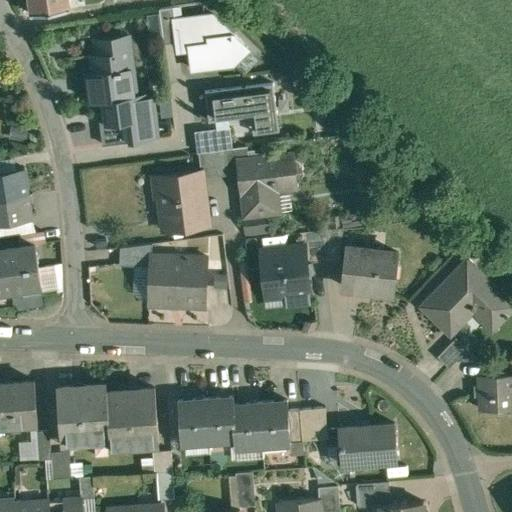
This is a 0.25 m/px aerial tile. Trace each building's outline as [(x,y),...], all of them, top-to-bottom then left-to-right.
[(69,0),(30,0),(32,13),(71,8),(69,0)] [(174,5),(160,7),(165,43),(178,41),(175,17),(176,17),(174,5)] [(176,17),(175,17),(178,41),(179,47),(187,46),(191,49),(193,67),(235,62),(249,47),(235,33),(214,12),(176,17)] [(128,33),(103,36),(105,52),(93,53),(95,71),(88,72),(92,102),(104,100),(107,122),(128,119),(131,140),(156,137),(151,93),(135,95),(128,33)] [(274,81),(206,90),(210,120),(252,114),(255,132),(280,129),(274,81)] [(231,125),(218,127),(221,148),(226,148),(233,147),(231,125)] [(218,127),(196,130),(199,151),(221,148),(218,127)] [(233,147),(226,148),(229,174),(229,175),(242,173),(240,159),(250,157),(248,145),(233,147)] [(221,148),(199,151),(202,169),(203,169),(204,177),(229,174),(226,148),(221,148)] [(250,157),(240,159),(242,173),(247,214),(281,210),(279,188),(300,185),(296,152),(250,157)] [(24,167),(0,170),(0,197),(29,193),(24,167)] [(202,169),(158,175),(165,229),(210,223),(204,177),(203,169),(202,169)] [(29,193),(0,197),(0,222),(32,217),(29,193)] [(249,222),(249,233),(277,232),(277,221),(249,222)] [(344,225),(329,227),(326,258),(341,260),(344,225)] [(329,227),(297,231),(298,244),(305,243),(307,260),(326,258),(329,227)] [(153,241),(122,245),(121,263),(151,263),(152,251),(153,251),(153,241)] [(36,242),(0,247),(0,291),(42,285),(36,242)] [(298,244),(263,248),(266,271),(272,271),(273,287),(288,285),(288,291),(310,289),(307,260),(305,243),(298,244)] [(400,250),(348,245),(344,284),(396,290),(400,250)] [(153,251),(152,251),(151,263),(150,302),(170,302),(170,301),(206,302),(206,304),(207,304),(208,254),(153,251)] [(511,299),(469,258),(425,304),(453,330),(481,302),(498,319),(493,325),(494,326),(511,307),(511,299)] [(458,334),(439,354),(451,366),(458,359),(482,358),(458,334)] [(511,373),(483,374),(484,383),(477,383),(477,395),(484,395),(485,408),(511,407),(511,373)] [(35,379),(12,381),(12,379),(1,380),(1,382),(0,382),(0,424),(38,422),(35,379)] [(108,381),(59,385),(63,440),(83,438),(83,440),(95,439),(95,437),(112,436),(108,390),(108,381)] [(156,386),(108,390),(112,436),(113,448),(115,448),(114,444),(128,443),(128,444),(142,443),(142,442),(158,440),(158,442),(161,442),(156,386)] [(233,395),(208,397),(211,440),(237,438),(234,402),(233,395)] [(208,397),(180,399),(182,424),(183,442),(185,442),(211,440),(208,397)] [(288,398),(261,400),(264,444),(292,442),(291,440),(289,407),(288,398)] [(261,400),(234,402),(237,438),(237,446),(264,444),(261,400)] [(328,404),(302,406),(304,439),(331,436),(328,404)] [(302,406),(289,407),(291,440),(304,439),(302,406)] [(397,421),(341,426),(342,435),(345,435),(347,461),(344,461),(344,462),(400,458),(397,421)] [(182,424),(171,425),(172,448),(173,451),(185,450),(185,442),(183,442),(182,424)] [(51,428),(38,429),(40,459),(53,458),(53,451),(51,428)] [(172,448),(159,449),(160,469),(174,468),(173,451),(172,448)] [(71,449),(53,451),(53,458),(55,478),(73,476),(71,449)] [(176,495),(174,468),(160,469),(158,469),(160,496),(176,495)] [(255,470),(237,471),(240,505),(257,504),(255,470)] [(94,475),(80,476),(81,498),(83,498),(96,497),(94,475)] [(389,479),(359,482),(361,506),(383,504),(391,503),(389,479)] [(340,484),(320,486),(321,497),(322,497),(323,511),(342,511),(340,484)] [(321,497),(280,500),(281,511),(323,511),(322,497),(321,497)] [(81,498),(50,500),(50,511),(83,511),(83,503),(83,498),(81,498)] [(16,499),(0,500),(0,511),(16,511),(16,503),(16,499)] [(50,511),(50,500),(16,503),(16,511),(50,511)] [(391,503),(383,504),(383,511),(426,511),(425,500),(391,503)] [(165,511),(164,503),(109,507),(109,511),(165,511)]
